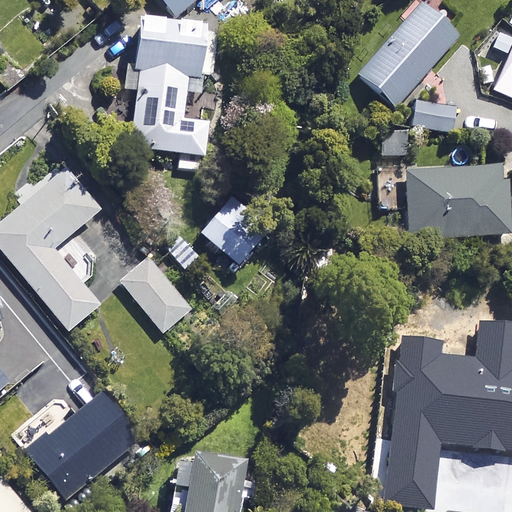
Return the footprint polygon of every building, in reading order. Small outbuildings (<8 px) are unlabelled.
[(38,0),(44,7),(51,2),(59,11),(72,0),(38,0)] [(196,0),(158,0),(173,18),(196,0)] [(511,8),(510,8),(500,31),(496,29),(484,54),(504,63),(490,94),(511,103),(511,8)] [(452,43),(414,9),(350,80),(388,114),(452,43)] [(214,29),(136,20),(130,73),(135,73),(127,151),(201,159),(204,126),(180,123),(185,78),(208,81),(214,29)] [(450,109),(406,106),(405,130),(448,132),(450,109)] [(401,159),(401,139),(374,138),(373,158),(401,159)] [(502,238),(498,169),(401,175),(400,164),(372,165),(375,213),(401,211),(403,244),(502,238)] [(98,213),(64,171),(0,223),(0,255),(65,334),(96,309),(49,252),(98,213)] [(268,228),(230,196),(197,234),(235,266),(268,228)] [(201,265),(182,241),(166,254),(185,278),(201,265)] [(188,313),(146,262),(118,285),(160,336),(188,313)] [(442,441),(511,447),(511,320),(478,318),(474,355),(441,352),(443,339),(400,335),(384,504),(435,509),(442,441)] [(85,379),(47,331),(13,359),(50,406),(85,379)] [(145,438),(106,391),(27,455),(65,502),(145,438)] [(232,511),(240,467),(187,458),(178,511),(232,511)] [(0,511),(24,511),(0,481),(0,511)]
